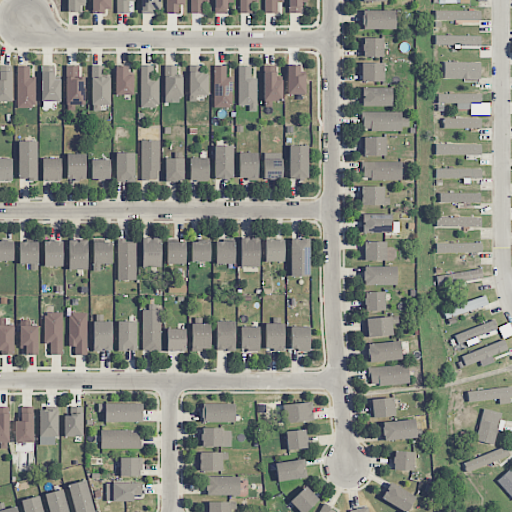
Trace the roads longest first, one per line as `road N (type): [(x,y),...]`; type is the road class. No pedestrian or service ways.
road 1 (residential): [(330,0),(333,302),(351,467)]
road 2 (residential): [(0,381),(341,382)]
road 3 (residential): [(0,210),(333,210)]
road 4 (residential): [(511,309),(502,263),(500,0)]
road 5 (residential): [(25,22),(62,38),(330,39)]
road 6 (residential): [(172,511),(172,382)]
